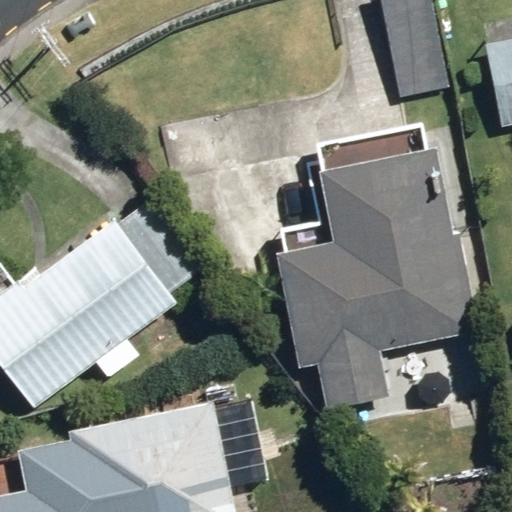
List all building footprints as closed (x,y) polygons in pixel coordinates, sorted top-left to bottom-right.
[(374,0),(398,98),(443,87),(422,0),(374,0)] [(511,37),(475,46),(493,128),(511,123),(511,37)] [(260,257),(288,373),(462,331),(460,321),(466,320),(446,233),(440,235),(419,149),(303,175),(320,242),(260,257)] [(0,285),(0,377),(23,408),(86,360),(100,378),(130,357),(116,339),(162,304),(156,296),(193,267),(142,201),(104,230),(99,223),(10,291),(3,283),(0,285)] [(511,316),(499,320),(511,377),(511,316)] [(366,370),(376,414),(443,399),(437,374),(409,379),(405,361),(366,370)] [(223,511),(198,404),(54,437),(55,441),(0,453),(0,459),(7,494),(0,495),(0,511),(223,511)]
